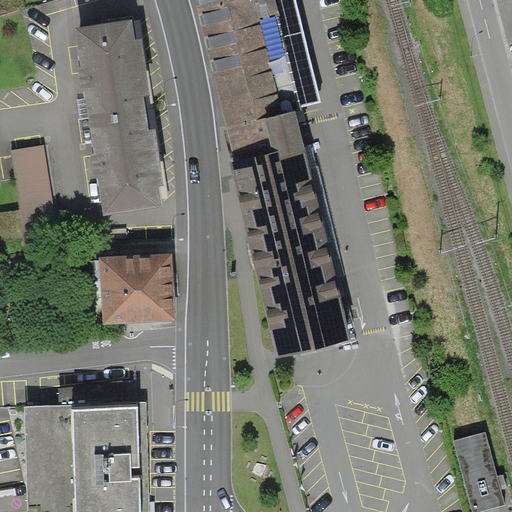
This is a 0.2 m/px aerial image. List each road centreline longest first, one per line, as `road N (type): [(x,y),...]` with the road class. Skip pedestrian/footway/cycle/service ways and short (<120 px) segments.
road 1 (tertiary): [(171,0),(200,140),(208,347)]
road 2 (residential): [(0,362),(208,347)]
road 3 (tertiary): [(208,347),(207,511)]
road 4 (unclassified): [(481,0),(511,123)]
